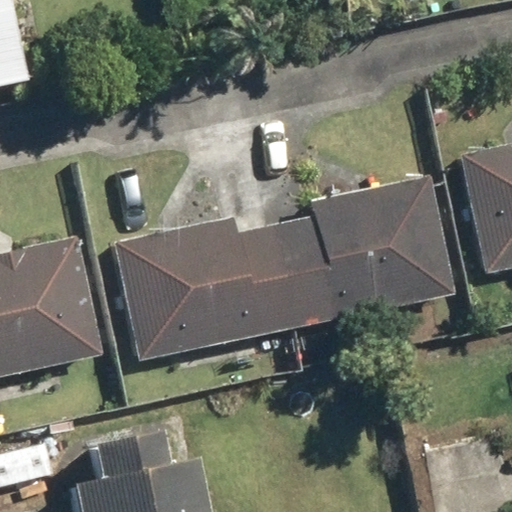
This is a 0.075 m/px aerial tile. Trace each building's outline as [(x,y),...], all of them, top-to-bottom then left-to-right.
[(0,87),(14,85),(0,16),(0,87)] [(511,147),(448,160),(470,274),(511,266),(511,147)] [(105,239),(130,365),(442,302),(415,170),(298,194),(304,221),(224,237),(219,216),(105,239)] [(0,382),(85,363),(58,246),(0,259),(0,382)] [(192,511),(184,469),(155,475),(147,436),(80,450),(87,485),(56,491),(59,511),(192,511)]
